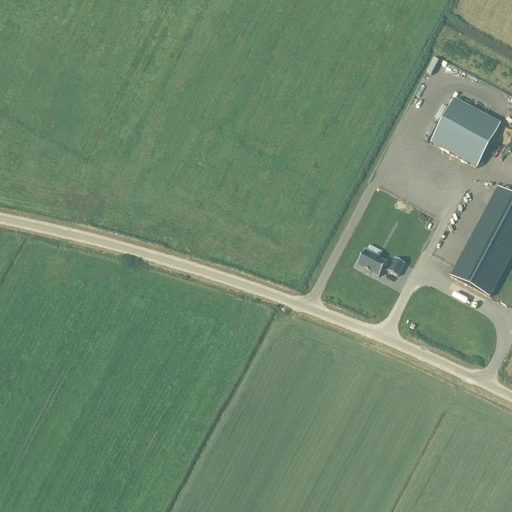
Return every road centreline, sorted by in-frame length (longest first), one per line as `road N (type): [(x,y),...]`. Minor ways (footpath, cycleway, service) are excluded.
road 1 (unclassified): [(511,397),(309,308),(142,253),(0,218)]
road 2 (unknown): [(383,339),(458,200),(453,175),(414,148),(386,158),(309,308)]
